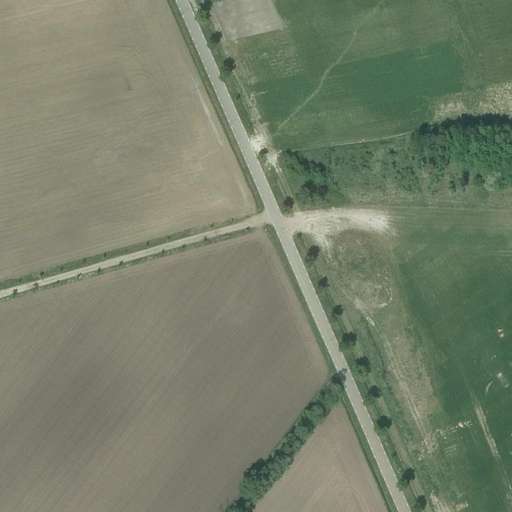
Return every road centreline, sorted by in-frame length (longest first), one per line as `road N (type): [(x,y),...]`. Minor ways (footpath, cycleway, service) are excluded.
road 1 (unclassified): [(405,511),(179,0)]
road 2 (track): [(0,296),(274,216)]
road 3 (track): [(239,511),(344,374)]
